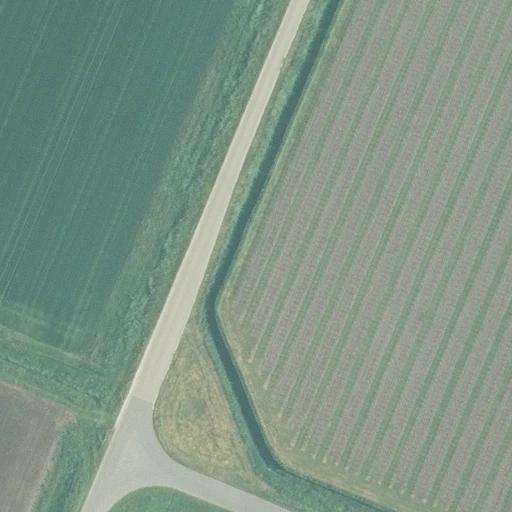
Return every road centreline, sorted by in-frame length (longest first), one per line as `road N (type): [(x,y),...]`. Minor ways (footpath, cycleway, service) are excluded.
road 1 (unclassified): [(107,450),(294,0)]
road 2 (unclassified): [(263,511),(107,450)]
